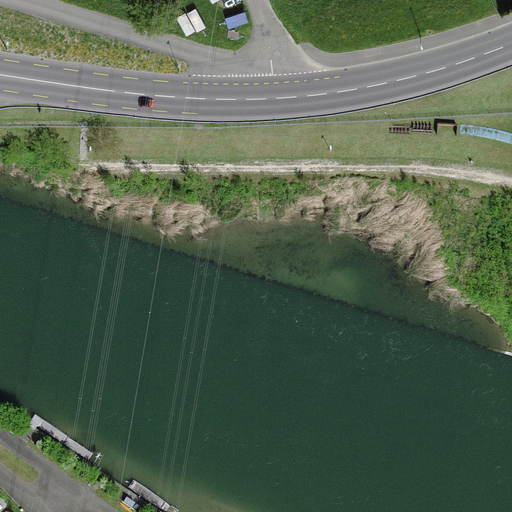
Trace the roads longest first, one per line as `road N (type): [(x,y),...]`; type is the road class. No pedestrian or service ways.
road 1 (secondary): [(0,74),(143,95),(276,98)]
road 2 (secondary): [(276,98),(396,79),(511,42)]
